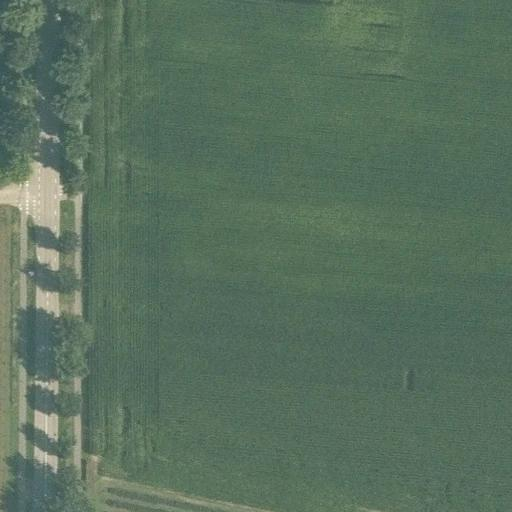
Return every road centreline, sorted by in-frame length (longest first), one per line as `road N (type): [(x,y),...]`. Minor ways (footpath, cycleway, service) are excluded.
road 1 (tertiary): [(46,278),(45,511)]
road 2 (tertiary): [(46,194),(48,0)]
